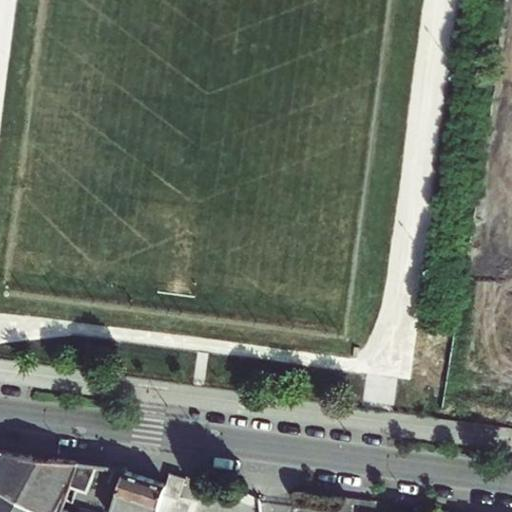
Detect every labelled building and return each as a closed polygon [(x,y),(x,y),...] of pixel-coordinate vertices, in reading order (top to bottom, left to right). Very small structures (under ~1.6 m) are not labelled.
[(0,468),(9,452),(0,450),(0,468)] [(0,511),(63,511),(64,511),(73,485),(81,462),(47,457),(9,452),(0,468),(0,511)] [(81,462),(73,485),(91,491),(100,464),(81,462)] [(157,511),(163,494),(167,485),(127,471),(112,511),(68,511),(64,511),(63,511),(157,511)] [(170,474),(167,485),(163,494),(178,499),(185,479),(170,474)] [(178,499),(163,494),(157,511),(190,511),(193,504),(178,499)]
